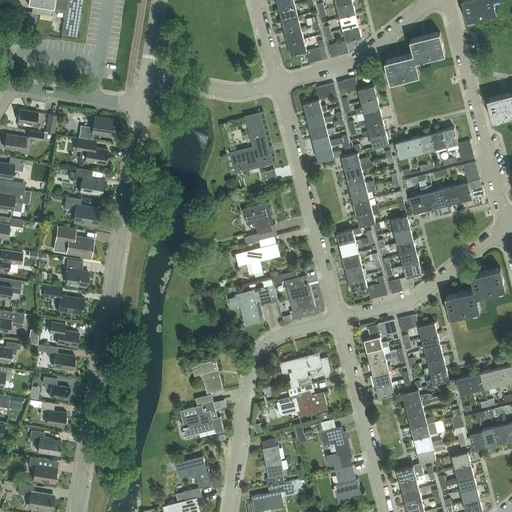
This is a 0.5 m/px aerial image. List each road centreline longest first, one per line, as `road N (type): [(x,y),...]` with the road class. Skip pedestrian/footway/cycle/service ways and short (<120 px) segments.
road 1 (tertiary): [(76,511),(140,105)]
road 2 (residential): [(228,511),(257,354),(284,333),(338,319)]
road 3 (residential): [(338,319),(278,83)]
road 4 (residential): [(505,226),(447,0)]
road 5 (residential): [(388,511),(338,319)]
road 6 (residential): [(338,319),(408,300),(505,226)]
road 7 (residential): [(278,83),(352,62),(431,0)]
road 8 (residential): [(145,78),(231,92),(278,83)]
road 9 (residential): [(140,105),(9,85)]
